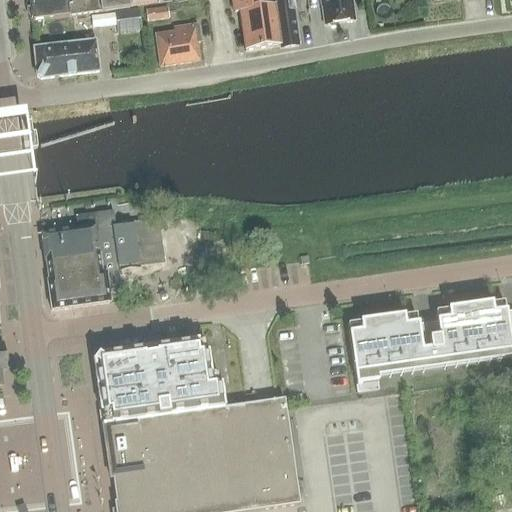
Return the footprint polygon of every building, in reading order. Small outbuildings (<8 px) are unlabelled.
[(28,0),(32,23),(154,7),(153,0),(28,0)] [(264,0),(232,0),(234,14),(239,13),(245,53),(279,48),(273,7),(266,8),(264,0)] [(272,0),(279,50),(298,48),(291,0),(272,0)] [(321,9),(323,27),(353,23),(349,0),(318,0),(319,7),(321,9)] [(147,11),(148,24),(169,21),(168,9),(147,11)] [(117,35),(142,32),(140,14),(115,17),(117,35)] [(195,44),(199,44),(197,27),(169,31),(170,35),(156,38),(161,68),(198,62),(195,44)] [(37,81),(98,74),(95,43),(33,50),(37,81)] [(76,230),(39,235),(43,264),(43,263),(114,254),(110,227),(114,227),(112,213),(74,219),(76,230)] [(114,254),(43,263),(50,313),(109,305),(107,289),(120,287),(118,273),(139,270),(139,268),(163,265),(157,221),(114,227),(110,227),(114,254)] [(206,272),(230,268),(225,238),(201,242),(206,272)] [(511,308),(504,310),(492,311),(491,306),(447,312),(448,318),(435,320),(416,322),(404,324),(403,319),(359,325),(360,330),(347,332),(356,395),(362,394),(378,392),(375,373),(511,353),(511,308)] [(197,342),(155,348),(155,353),(143,354),(143,350),(121,353),(98,356),(93,362),(102,424),(193,412),(223,407),(220,386),(212,387),(207,354),(197,355),(196,344),(197,344),(197,342)] [(193,412),(102,424),(110,480),(112,479),(116,504),(113,504),(114,511),(264,511),(299,507),(284,401),(247,406),(223,409),(223,407),(193,412)]
